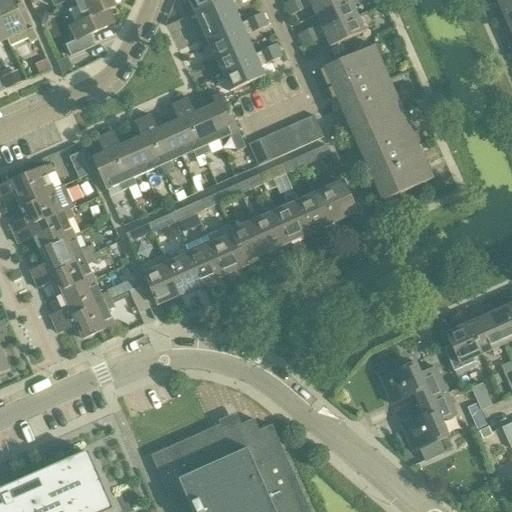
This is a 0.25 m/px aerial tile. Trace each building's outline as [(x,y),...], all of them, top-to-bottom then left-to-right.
[(0,0),(0,27),(6,42),(9,48),(27,40),(29,45),(37,41),(32,29),(25,32),(10,0),(0,0)] [(71,0),(67,2),(70,10),(78,7),(84,21),(69,28),(75,41),(65,46),(70,57),(94,46),(89,35),(114,24),(108,11),(115,7),(111,0),(71,0)] [(188,0),(195,14),(226,0),(237,0),(238,2),(243,0),(188,0)] [(237,0),(226,0),(195,14),(202,30),(236,15),(231,4),(237,1),(238,3),(238,2),(237,0)] [(293,0),(292,1),(295,7),(297,13),(305,9),(311,6),(316,16),(350,1),(349,0),(311,0),(302,4),(300,0),(293,0)] [(511,0),(496,0),(504,17),(511,13),(511,0)] [(292,1),(284,4),(287,11),(290,16),(297,13),(295,7),(292,1)] [(314,28),(313,28),(316,35),(357,17),(352,5),(351,4),(350,1),(316,16),(321,27),(314,30),(314,28)] [(261,14),(254,17),(257,24),(260,30),(267,27),(264,21),(261,14)] [(236,15),(202,30),(209,45),(250,27),(252,33),(260,30),(257,24),(254,17),(246,21),(246,22),(240,24),(236,15)] [(313,28),(306,32),(309,39),(311,44),(319,40),(325,37),(331,48),(351,39),(352,38),(364,33),(357,17),(316,35),(313,28)] [(250,27),(209,45),(216,61),(250,46),(245,35),(251,32),(252,34),(252,33),(250,27)] [(306,32),(298,35),(301,42),(303,47),(311,44),(309,39),(306,32)] [(275,45),(268,49),(271,55),(273,61),(281,57),(278,52),(275,45)] [(250,46),(216,61),(223,77),(264,59),(266,64),(273,61),(271,55),(268,49),(260,52),(260,53),(254,56),(250,46)] [(373,48),(351,57),(323,70),(334,94),(329,97),(332,112),(342,111),(351,133),(364,161),(356,168),(366,180),(371,178),(382,203),(432,180),(373,48)] [(264,59),(223,77),(230,93),(264,77),(259,66),(265,63),(266,64),(264,59)] [(18,74),(3,80),(7,87),(7,89),(8,89),(22,83),(18,74)] [(214,105),(204,110),(218,141),(230,136),(237,152),(245,149),(221,95),(212,100),(214,105)] [(187,101),(179,104),(203,156),(210,153),(207,146),(218,141),(204,110),(194,115),(187,101)] [(178,122),(167,127),(181,158),(192,153),(195,159),(203,156),(179,104),(171,108),(178,122)] [(302,121),(312,143),(323,138),(314,116),(302,121)] [(150,117),(142,121),(165,173),(173,170),(170,162),(181,158),(167,127),(156,131),(150,117)] [(141,138),(130,143),(144,174),(155,169),(158,176),(165,173),(142,121),(134,124),(141,138)] [(291,126),(301,148),(312,143),(302,121),(291,126)] [(280,131),(290,153),(301,148),(291,126),(280,131)] [(290,153),(280,131),(269,136),(278,158),(290,153)] [(113,134),(105,137),(128,189),(136,186),(133,179),(144,174),(130,143),(119,148),(113,134)] [(257,141),(267,163),(278,158),(269,136),(257,141)] [(104,155),(93,160),(106,191),(118,186),(121,193),(128,189),(105,137),(97,140),(104,155)] [(267,163),(257,141),(248,146),(257,167),(267,163)] [(325,146),(303,156),(307,166),(329,156),(325,146)] [(90,176),(80,153),(68,158),(78,181),(90,176)] [(303,156),(280,166),(284,176),(307,166),(303,156)] [(49,166),(0,187),(0,199),(16,192),(22,206),(53,192),(47,177),(53,174),(49,166)] [(280,166),(258,176),(262,186),(284,176),(280,166)] [(258,176),(239,185),(243,194),(262,186),(258,176)] [(319,194),(332,224),(355,214),(342,184),(319,194)] [(236,186),(216,195),(220,204),(240,195),(236,186)] [(28,219),(9,227),(13,236),(70,211),(74,210),(64,187),(53,192),(22,206),(28,219)] [(297,204),(310,234),(332,224),(319,194),(297,204)] [(214,196),(194,205),(198,214),(218,205),(214,196)] [(310,234),(297,204),(274,214),(288,244),(310,234)] [(192,206),(172,214),(176,224),(196,215),(192,206)] [(70,211),(13,236),(17,245),(36,237),(42,251),(74,237),(67,222),(73,219),(70,211)] [(252,223),(266,254),(288,244),(274,214),(252,223)] [(170,215),(149,224),(154,234),(174,225),(170,215)] [(244,264),(245,263),(266,254),(252,223),(230,233),(232,236),(244,264)] [(151,235),(147,225),(126,235),(130,244),(151,235)] [(232,236),(209,246),(223,277),(246,267),(245,263),(244,264),(232,236)] [(48,264),(29,272),(33,281),(90,256),(95,254),(92,246),(87,248),(80,251),(74,237),(42,251),(48,264)] [(184,247),(188,256),(201,287),(223,277),(209,246),(206,238),(184,247)] [(90,256),(33,281),(37,290),(56,282),(62,295),(94,281),(86,265),(93,263),(90,256)] [(165,266),(167,265),(162,256),(153,261),(157,269),(143,275),(157,306),(179,297),(165,266)] [(167,265),(165,266),(179,297),(201,287),(188,256),(167,265)] [(68,309),(49,317),(53,326),(110,301),(107,293),(100,296),(94,281),(62,295),(68,309)] [(106,292),(107,293),(110,301),(118,297),(114,288),(106,292)] [(149,310),(140,288),(128,293),(138,315),(149,310)] [(110,301),(53,326),(57,335),(76,327),(82,341),(114,327),(107,311),(113,308),(110,301)] [(511,307),(490,317),(502,346),(511,341),(511,307)] [(502,346),(490,317),(467,327),(480,356),(502,346)] [(480,356),(467,327),(445,336),(450,347),(443,351),(453,373),(475,364),(473,359),(480,356)] [(0,352),(0,376),(9,372),(0,352)] [(419,406),(446,394),(434,369),(419,376),(414,365),(380,381),(391,406),(414,395),(419,406)] [(511,371),(503,375),(511,394),(511,371)] [(480,412),(492,407),(482,385),(471,390),(480,412)] [(446,394),(419,406),(424,417),(401,427),(412,453),(420,450),(425,462),(443,454),(438,442),(447,437),(440,422),(455,415),(446,394)] [(308,511),(277,441),(271,426),(258,432),(253,420),(233,429),(222,433),(219,426),(211,430),(150,457),(174,511),(308,511)] [(511,450),(511,426),(511,425),(501,429),(511,451),(511,450)] [(0,511),(111,511),(113,511),(100,483),(94,485),(89,474),(95,471),(87,453),(0,491),(0,511)]
